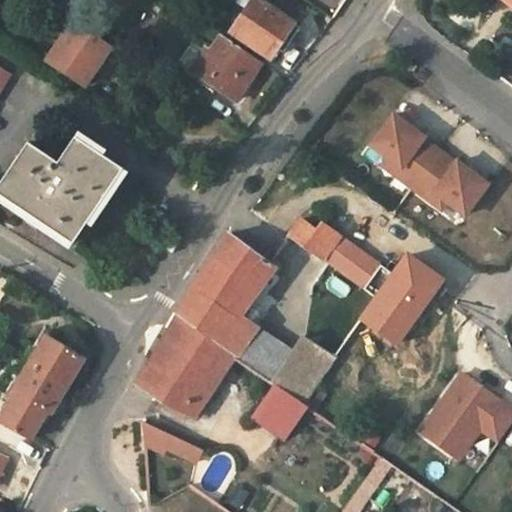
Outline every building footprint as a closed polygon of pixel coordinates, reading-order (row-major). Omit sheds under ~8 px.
[(283,52),(300,27),(260,0),(254,0),(233,32),(269,57),(276,47),(283,52)] [(75,20),(48,60),(85,85),(112,46),(75,20)] [(205,50),(191,70),(236,100),(262,62),(222,34),(209,52),(205,50)] [(0,89),(9,74),(0,68),(0,89)] [(394,114),(371,145),(387,157),(399,166),(393,174),(431,202),(437,194),(449,203),(465,215),(488,184),(457,161),(456,163),(423,139),(425,137),(394,114)] [(28,142),(0,183),(0,193),(73,243),(123,168),(76,136),(58,162),(28,142)] [(387,157),(381,165),(393,174),(399,166),(387,157)] [(437,194),(431,202),(443,211),(449,203),(437,194)] [(301,219),(289,235),(331,265),(347,276),(364,253),(321,222),(315,230),(301,219)] [(228,233),(208,265),(232,283),(234,281),(243,288),(241,290),(249,295),(254,289),(257,291),(274,268),(228,233)] [(364,253),(347,276),(357,283),(358,282),(360,283),(377,262),(364,253)] [(423,307),(443,279),(424,266),(423,268),(406,256),(394,274),(381,265),(364,289),(377,298),(362,319),(395,342),(397,343),(412,322),(410,320),(420,305),(423,307)] [(202,274),(196,285),(235,314),(249,295),(241,290),(243,288),(234,281),(232,283),(208,265),(202,274)] [(196,285),(178,315),(236,356),(277,385),(280,387),(285,379),(242,349),(255,329),(235,314),(196,285)] [(138,382),(137,384),(154,395),(177,411),(177,410),(192,417),(236,356),(178,315),(138,382)] [(292,355),(255,329),(242,349),(285,379),(280,387),(303,403),(316,385),(334,358),(304,337),(292,355)] [(48,411),(50,413),(66,386),(82,360),(46,338),(14,391),(17,393),(0,422),(0,424),(30,441),(48,411)] [(511,408),(465,375),(424,431),(462,459),(484,428),(500,440),(511,422),(511,408)] [(280,387),(277,385),(253,419),(284,439),(307,406),(303,403),(280,387)] [(316,385),(303,403),(307,406),(313,410),(326,393),(316,385)] [(143,421),(144,445),(164,454),(166,451),(195,462),(201,450),(143,421)] [(346,506),(338,500),(335,504),(343,510),(346,506)]
